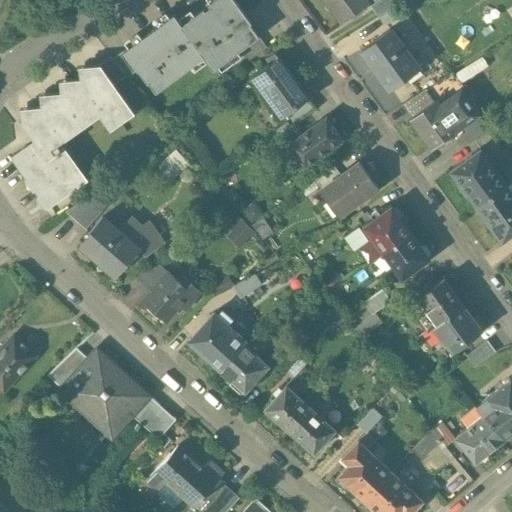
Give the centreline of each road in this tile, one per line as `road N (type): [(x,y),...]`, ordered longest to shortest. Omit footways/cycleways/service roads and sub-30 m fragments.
road 1 (residential): [(0,209),(332,511)]
road 2 (residential): [(511,315),(289,0)]
road 3 (residential): [(110,0),(0,85)]
